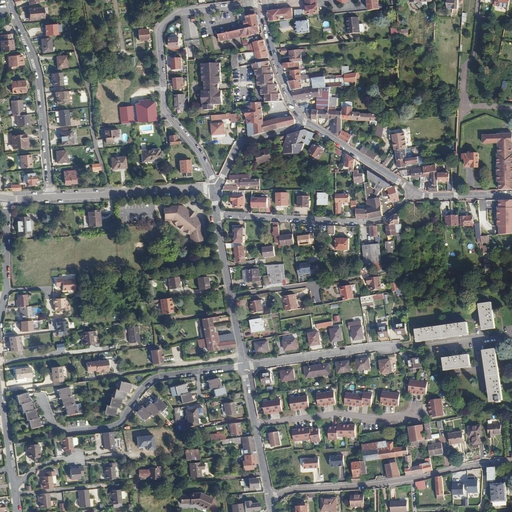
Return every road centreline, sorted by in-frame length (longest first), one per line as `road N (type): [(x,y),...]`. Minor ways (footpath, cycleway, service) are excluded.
road 1 (residential): [(255,3),(176,13),(158,31),(164,109),(214,188)]
road 2 (residential): [(511,462),(269,498)]
road 3 (residential): [(42,398),(55,428),(109,428),(158,376),(243,366)]
road 4 (residential): [(511,195),(419,194),(303,119)]
road 5 (residential): [(9,0),(35,64),(50,197)]
road 6 (residential): [(243,366),(214,188)]
road 7 (residential): [(254,424),(338,413),(373,420),(417,410)]
road 8 (residential): [(214,188),(50,197)]
road 9 (residential): [(214,188),(236,145),(303,119)]
road 10 (residential): [(0,393),(17,511)]
